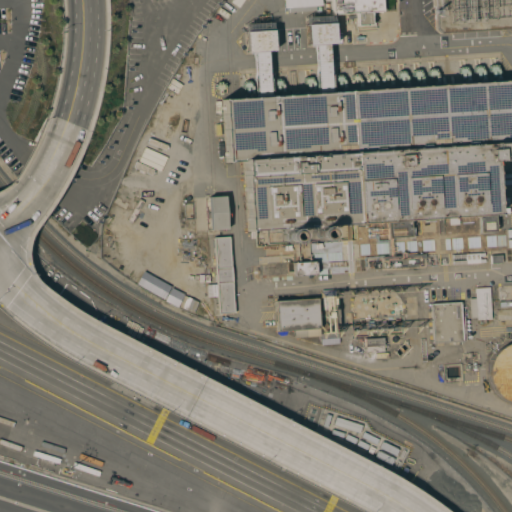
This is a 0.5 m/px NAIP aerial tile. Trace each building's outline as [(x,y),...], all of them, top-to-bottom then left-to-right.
[(381,0),(382,11),(370,11),(371,24),(357,25),(356,12),(333,14),(331,0),(381,0)] [(225,147),(222,99),(256,97),(253,51),(246,52),(245,31),(272,29),(273,50),(265,51),(268,97),(317,93),(314,44),(307,45),(306,24),(333,23),(334,43),(326,44),(329,92),(511,80),(511,143),(506,144),(506,146),(507,160),(491,161),(495,214),(494,214),(495,231),(480,232),(479,215),(410,220),(411,236),(388,237),(387,222),(247,231),(242,161),(226,162),(225,147)] [(208,197),(225,196),(227,228),(210,229),(208,197)] [(234,313),(218,314),(213,237),(229,236),(234,313)] [(501,255),(501,263),(491,263),(490,255),(501,255)] [(315,261),(316,274),(294,276),(293,263),(315,261)] [(511,285),(511,307),(493,309),(491,287),(511,285)] [(474,288),(489,287),(491,319),(476,320),(476,317),(470,318),(469,298),(475,298),(474,288)] [(317,298),(319,335),(294,337),(293,329),(276,331),(275,300),(317,298)] [(460,302),(462,340),(433,342),(431,303),(460,302)] [(382,337),(383,351),(365,352),(365,346),(364,346),(364,338),(382,337)] [(510,343),(511,342),(511,402),(507,401),(503,400),(499,397),(495,393),(491,387),(489,382),(487,376),(487,370),(488,365),(491,359),(493,354),(497,350),(500,347),(504,345),(510,343)]
